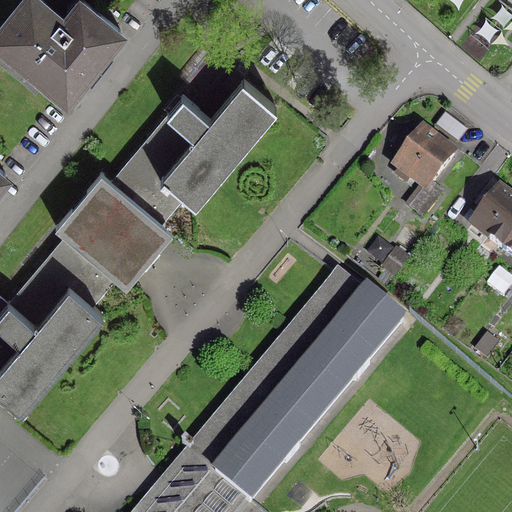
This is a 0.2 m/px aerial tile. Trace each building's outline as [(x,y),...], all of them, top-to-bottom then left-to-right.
[(65,97),(119,31),(80,0),(75,0),(62,17),(40,0),(20,0),(0,25),(0,58),(33,85),(40,77),(65,97)] [(241,78),(208,117),(181,94),(109,180),(99,172),(53,226),(63,235),(0,309),(0,327),(19,343),(0,364),(0,394),(19,410),(101,314),(90,304),(113,276),(124,286),(170,231),(159,222),(182,194),(193,203),(274,106),(241,78)] [(451,122),(442,132),(459,145),(467,135),(451,122)] [(409,137),(395,155),(399,158),(393,167),(423,190),(409,208),(421,217),(440,192),(430,184),(452,155),(420,131),(413,140),(409,137)] [(472,213),(476,217),(469,226),(501,250),(511,234),(511,201),(497,190),(490,199),(486,196),(472,213)] [(511,234),(501,250),(511,258),(511,234)] [(395,251),(382,268),(392,276),(405,259),(395,251)] [(187,452),(164,480),(136,511),(230,511),(242,498),(247,502),(249,501),(247,499),(280,461),(284,462),(297,447),(295,443),(349,379),(353,380),(366,365),(364,361),(396,322),(398,324),(399,322),(366,294),(365,296),(367,297),(364,300),(336,276),(191,448),(183,442),(180,446),(187,452)] [(485,335),(473,350),(485,359),(496,344),(485,335)]
